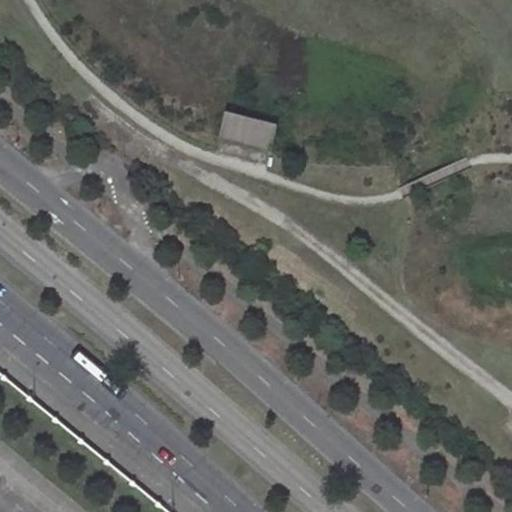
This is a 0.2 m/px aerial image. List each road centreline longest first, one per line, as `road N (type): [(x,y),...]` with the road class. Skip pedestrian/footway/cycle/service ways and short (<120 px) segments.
road 1 (primary): [(411,511),(0,160)]
road 2 (primary): [(0,306),(240,511)]
